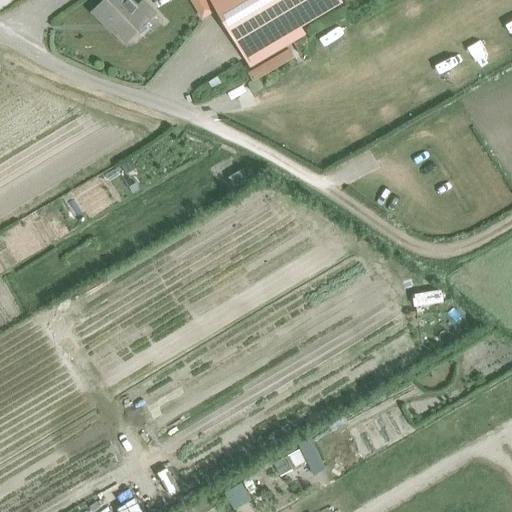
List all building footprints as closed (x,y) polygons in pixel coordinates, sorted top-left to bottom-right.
[(132,0),(110,0),(95,15),(107,28),(110,25),(130,45),(159,17),(146,3),(140,9),(132,0)] [(206,0),(204,0),(194,6),(202,19),(214,12),(206,0)] [(216,0),(259,70),(296,48),(291,38),(348,3),(346,0),(216,0)] [(220,84),(216,78),(208,83),(212,90),(220,84)] [(131,160),(121,167),(126,174),(136,168),(131,160)] [(242,169),(227,178),(234,189),(249,180),(242,169)] [(124,179),(133,193),(139,189),(135,182),(132,184),(127,177),(124,179)] [(307,462),(300,450),(290,456),(296,467),(307,462)] [(166,466),(93,507),(96,511),(159,511),(184,498),(166,466)]
